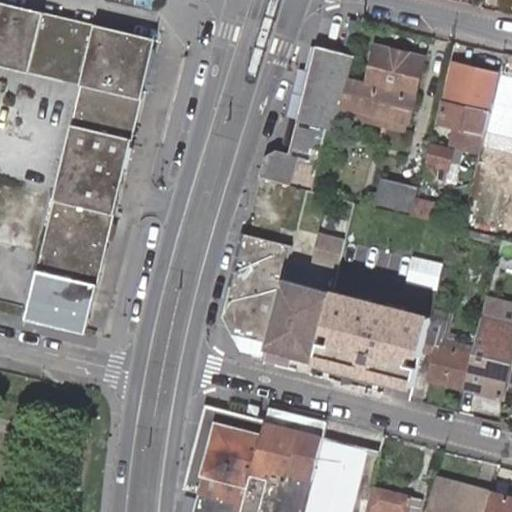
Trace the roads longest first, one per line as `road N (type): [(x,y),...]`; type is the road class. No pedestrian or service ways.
road 1 (tertiary): [(237,0),(140,372)]
road 2 (tertiary): [(190,360),(300,0)]
road 3 (residential): [(190,360),(511,443)]
road 4 (tertiary): [(167,511),(190,360)]
road 5 (residential): [(0,339),(140,372)]
road 6 (unknown): [(429,10),(416,152)]
road 7 (tertiary): [(140,372),(124,511)]
road 8 (residential): [(511,37),(388,0)]
